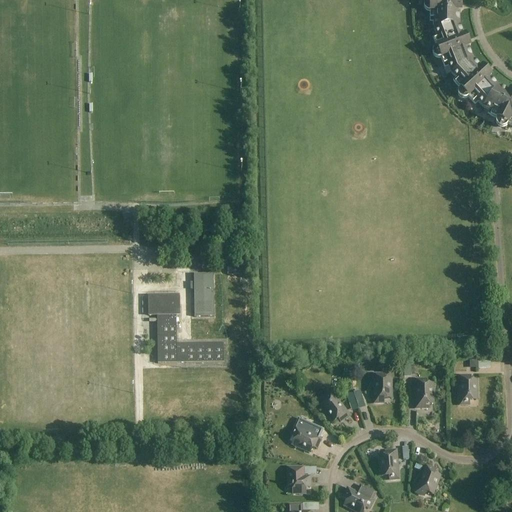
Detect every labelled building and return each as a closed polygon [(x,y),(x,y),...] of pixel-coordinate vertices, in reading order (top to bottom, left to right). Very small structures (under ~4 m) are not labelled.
[(429,0),(430,20),(434,20),(434,30),(437,40),(433,41),(443,66),(447,65),(451,74),(458,81),(455,84),(473,104),(476,101),(483,108),(492,113),(490,117),(511,127),(511,92),(510,92),(509,94),(498,88),(489,79),(491,78),(482,68),(480,70),(472,61),(467,49),(470,48),(465,36),(463,37),(458,26),(458,13),(461,13),(461,0),(458,0),(429,0)] [(217,317),(217,275),(204,275),(204,282),(213,282),(213,290),(204,289),(204,296),(199,296),(198,317),(217,317)] [(383,404),(382,399),(391,399),(391,379),(385,380),(385,375),(374,375),(374,404),(383,404)] [(468,406),(468,402),(477,401),(476,381),(470,381),(470,377),(459,377),(460,406),(468,406)] [(424,409),(424,405),(433,405),(432,385),(426,385),(426,380),(415,381),(416,409),(424,409)] [(320,407),(323,410),(333,423),(337,419),(340,423),(349,416),(331,393),(324,399),(327,402),(320,407)] [(325,437),(331,433),(324,423),(318,427),(325,437)] [(291,445),(295,447),(310,453),(312,448),(316,450),(321,440),(295,428),(291,435),(295,437),(291,445)] [(379,458),(381,473),(381,478),(389,477),(390,481),(398,480),(396,452),(385,453),(385,457),(379,458)] [(423,496),(425,492),(433,495),(440,477),(434,475),(436,471),(426,467),(415,493),(423,496)] [(303,475),(303,469),(303,468),(288,469),(288,486),(291,486),(292,488),(292,495),(305,495),(305,489),(310,489),(309,478),(303,478),(303,475)] [(360,487),(357,494),(347,489),(342,499),(346,501),(344,506),(354,511),(358,511),(361,507),(362,507),(362,506),(369,510),(373,502),(371,501),(375,494),(360,487)]
